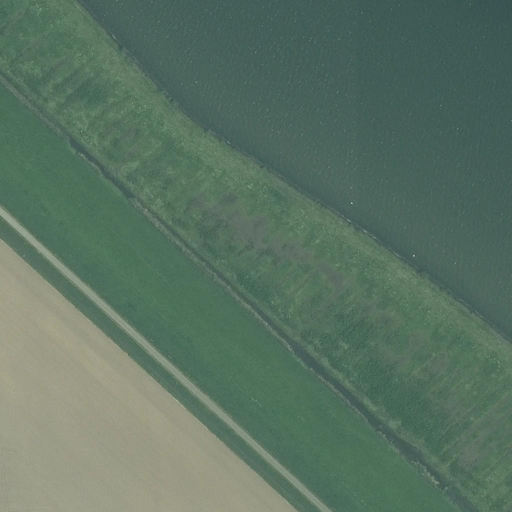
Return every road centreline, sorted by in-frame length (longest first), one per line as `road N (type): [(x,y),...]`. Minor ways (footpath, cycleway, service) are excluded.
road 1 (track): [(0,165),(375,511)]
road 2 (unclassified): [(325,511),(0,211)]
